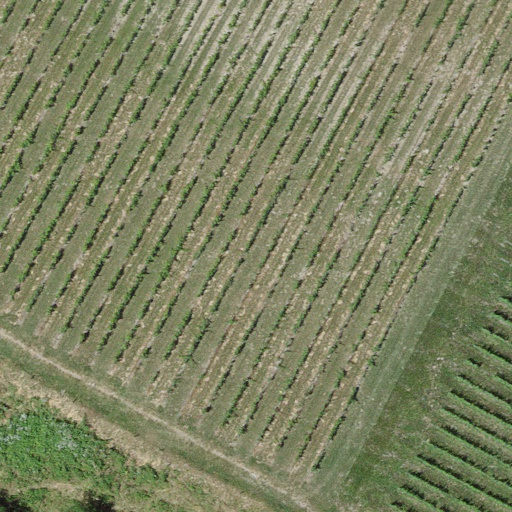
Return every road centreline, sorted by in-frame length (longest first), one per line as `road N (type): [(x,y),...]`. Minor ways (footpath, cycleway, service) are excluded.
road 1 (track): [(511,140),(314,509)]
road 2 (track): [(314,509),(0,334)]
